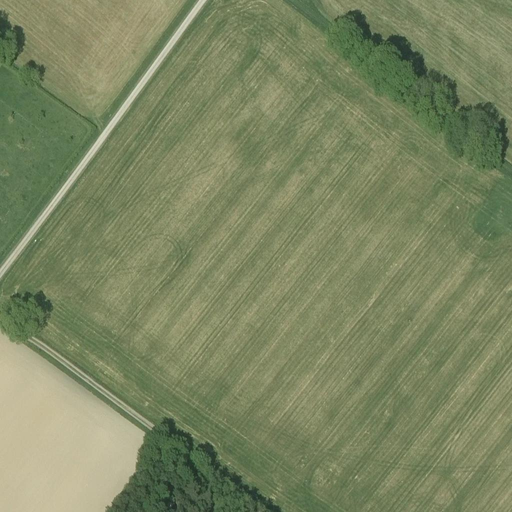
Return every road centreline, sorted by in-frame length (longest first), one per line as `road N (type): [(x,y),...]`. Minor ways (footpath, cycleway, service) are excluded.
road 1 (track): [(202,0),(0,275)]
road 2 (track): [(0,319),(268,511)]
road 3 (track): [(290,0),(511,172)]
